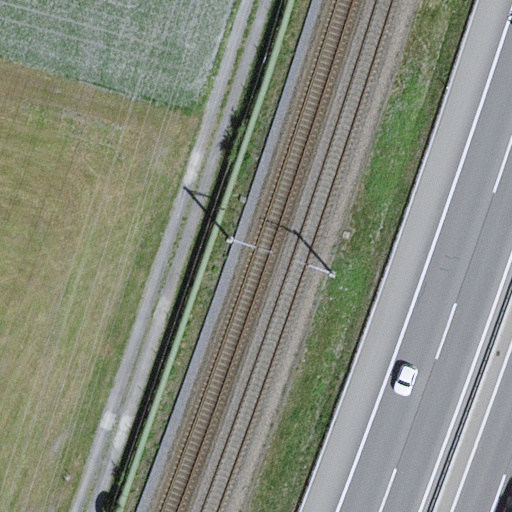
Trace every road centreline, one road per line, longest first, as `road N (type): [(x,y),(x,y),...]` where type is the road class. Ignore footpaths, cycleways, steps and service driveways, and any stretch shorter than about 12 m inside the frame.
road 1 (track): [(90,511),(263,0)]
road 2 (motorway): [(511,132),(377,511)]
